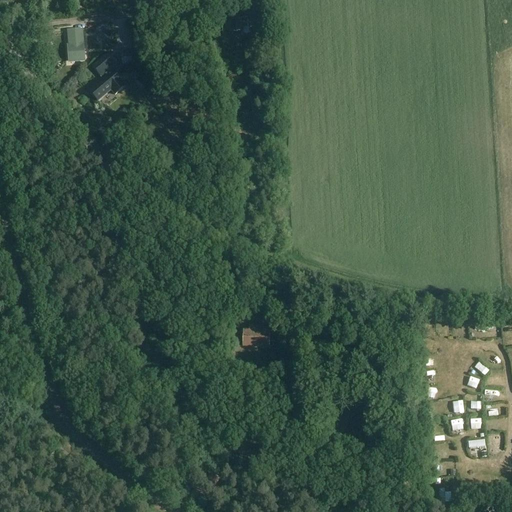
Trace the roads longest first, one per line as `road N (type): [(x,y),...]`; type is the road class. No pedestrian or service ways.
road 1 (unclassified): [(511,307),(407,300),(346,284),(188,218),(103,155),(0,31)]
road 2 (unclassified): [(175,511),(73,428),(54,397),(0,191)]
